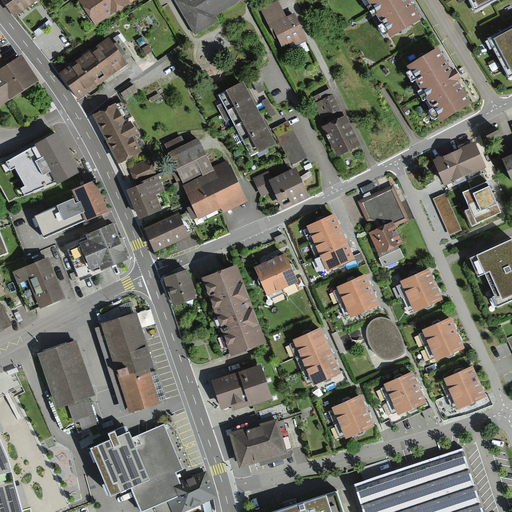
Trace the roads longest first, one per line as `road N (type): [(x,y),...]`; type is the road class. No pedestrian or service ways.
road 1 (tertiary): [(149,272),(90,138),(0,11)]
road 2 (residential): [(224,489),(507,411)]
road 3 (residential): [(507,411),(394,162)]
road 4 (tertiary): [(224,489),(149,272)]
road 5 (residential): [(149,272),(334,190)]
road 6 (residential): [(0,347),(149,272)]
road 7 (residential): [(334,190),(268,61)]
road 8 (residential): [(494,110),(427,0)]
